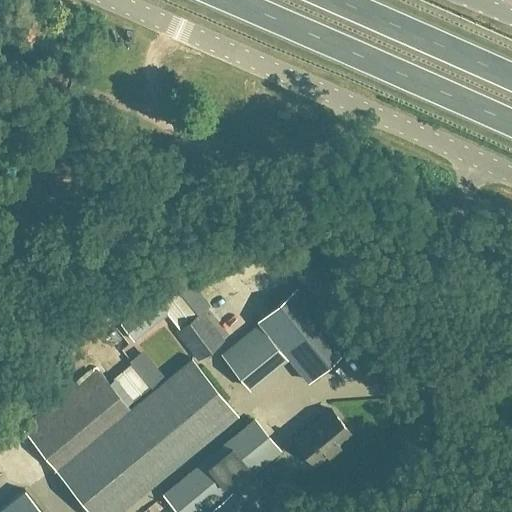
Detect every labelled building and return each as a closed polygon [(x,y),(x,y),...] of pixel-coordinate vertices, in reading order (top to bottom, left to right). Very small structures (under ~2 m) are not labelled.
[(51,18),(42,14),(23,6),(7,43),(36,55),(51,18)] [(206,105),(243,107),(244,87),(228,86),(229,75),(207,75),(206,105)] [(185,272),(172,282),(179,291),(197,314),(201,310),(209,304),(185,272)] [(259,323),(221,354),(244,382),(250,389),(287,358),(307,382),(312,378),(347,349),(297,287),(256,320),(259,323)] [(179,291),(161,304),(168,312),(179,327),(197,314),(179,291)] [(133,339),(168,312),(161,304),(155,297),(121,323),(133,339)] [(223,339),(201,310),(197,314),(179,327),(176,330),(198,359),(223,339)] [(143,349),(160,372),(179,358),(162,335),(143,349)] [(91,511),(227,400),(192,357),(130,408),(99,369),(24,430),(91,511)] [(131,363),(113,378),(132,401),(150,386),(131,363)] [(314,464),(351,434),(331,409),(317,420),(318,422),(311,428),(310,426),(294,439),(314,464)] [(177,511),(205,511),(279,452),(253,420),(163,494),(177,511)] [(156,489),(199,452),(193,446),(150,482),(156,489)] [(42,511),(23,489),(0,507),(0,511),(42,511)] [(250,511),(233,491),(213,507),(217,511),(250,511)] [(275,491),(271,511),(292,511),(296,495),(287,493),(275,491)]
